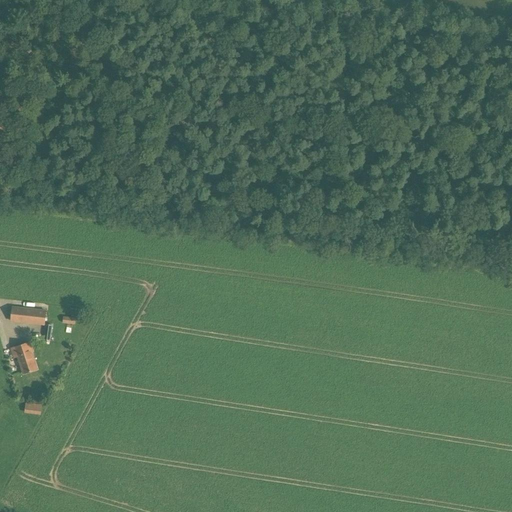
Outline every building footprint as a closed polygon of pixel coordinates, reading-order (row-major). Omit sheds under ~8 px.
[(10,321),(44,325),(45,311),(12,307),(10,321)] [(63,316),(62,323),(75,325),(76,318),(63,316)] [(46,324),(46,325),(44,338),(44,340),(50,341),(52,325),(46,324)] [(30,343),(13,348),(16,357),(17,357),(23,374),(37,370),(31,352),(33,352),(30,343)] [(25,413),(39,414),(40,414),(41,405),(26,403),(25,413)]
